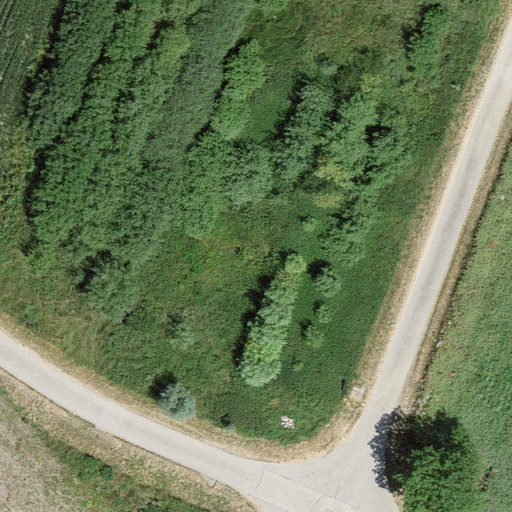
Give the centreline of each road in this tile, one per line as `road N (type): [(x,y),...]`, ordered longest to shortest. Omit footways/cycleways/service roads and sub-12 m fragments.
road 1 (track): [(362,511),(511,111)]
road 2 (unclassified): [(342,511),(67,414),(0,349)]
